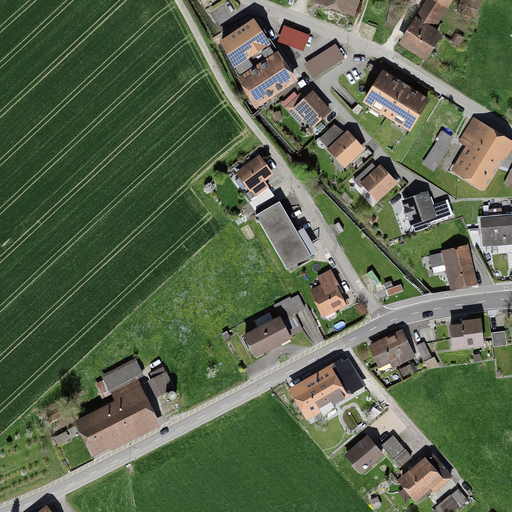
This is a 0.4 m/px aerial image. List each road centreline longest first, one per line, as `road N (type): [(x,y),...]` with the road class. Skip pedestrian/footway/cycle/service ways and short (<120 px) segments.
road 1 (tertiary): [(8,511),(383,322)]
road 2 (unclassified): [(383,322),(213,67),(178,0)]
road 3 (unclassified): [(256,0),(390,56),(511,135)]
road 4 (tertiary): [(383,322),(511,298)]
